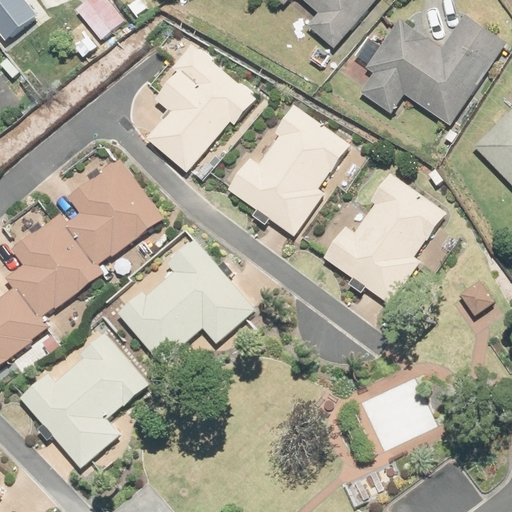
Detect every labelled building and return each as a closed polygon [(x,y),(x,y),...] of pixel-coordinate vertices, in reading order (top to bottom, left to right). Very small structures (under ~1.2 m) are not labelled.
[(0,0),(0,20),(11,35),(40,12),(30,0),(0,0)] [(100,0),(83,12),(106,43),(133,24),(115,0),(100,0)] [(309,0),(325,13),(312,28),(339,51),(383,0),(285,0),(291,5),(295,0),(309,0)] [(379,75),(367,94),(397,113),(410,94),(456,124),(510,45),(472,20),(452,51),(406,21),(373,71),(379,75)] [(160,135),(156,140),(193,172),(238,120),(244,125),(261,104),(195,47),(194,49),(179,66),(189,75),(166,102),(180,113),(160,135)] [(260,159),(237,191),(293,231),(300,236),(361,151),(304,110),(290,129),(285,137),(289,140),(270,166),(260,159)] [(511,118),(484,146),(511,175),(511,118)] [(0,290),(0,380),(67,333),(57,320),(111,281),(100,266),(162,221),(125,169),(83,198),(96,217),(78,230),(69,218),(65,222),(59,226),(23,251),(19,255),(29,269),(12,282),(20,293),(8,302),(0,290)] [(337,252),(331,260),(359,280),(387,300),(394,305),(456,219),(399,178),(379,205),(383,208),(374,221),(364,235),(355,228),(337,252)] [(150,293),(126,314),(166,360),(213,319),(227,335),(259,307),(234,279),(202,243),(172,269),(179,276),(155,297),(150,293)] [(486,282),(466,294),(480,315),(500,303),(486,282)] [(158,385),(122,336),(96,355),(100,360),(73,380),(68,372),(36,395),(88,464),(121,439),(109,422),(158,385)] [(38,511),(40,510),(0,471),(0,511),(38,511)]
